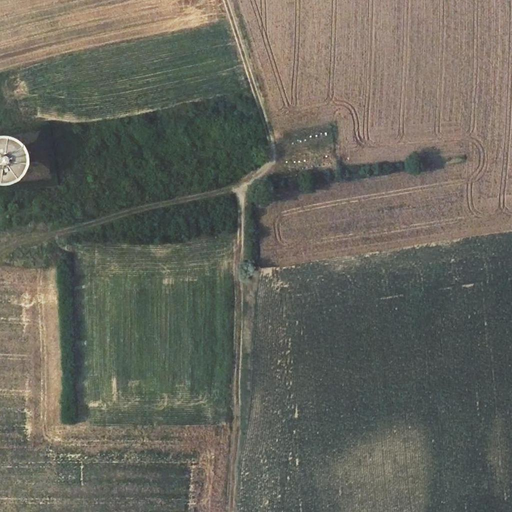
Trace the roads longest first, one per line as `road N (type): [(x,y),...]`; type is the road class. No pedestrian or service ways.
road 1 (track): [(226,0),(272,158),(241,199),(232,511)]
road 2 (track): [(245,191),(230,188),(41,236)]
